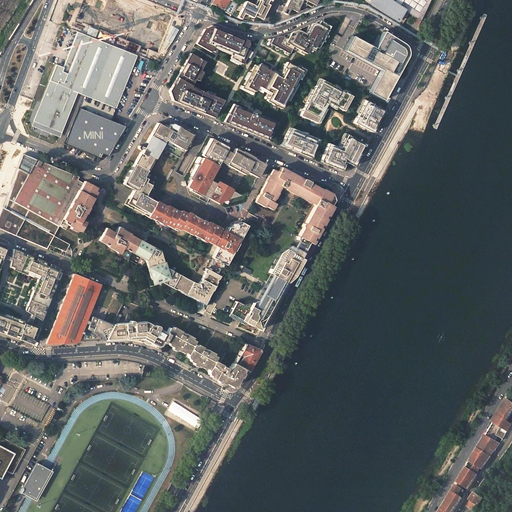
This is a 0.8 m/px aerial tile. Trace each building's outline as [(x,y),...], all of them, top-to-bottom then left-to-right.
[(118,0),(83,0),(75,21),(159,53),(173,16),(135,1),(129,15),(115,9),(118,0)] [(223,10),(229,0),(213,0),(211,4),(218,7),(223,10)] [(229,0),(223,10),(230,14),(237,4),(230,0),(229,0)] [(254,14),(263,18),(271,0),(257,0),(255,6),(245,1),(239,11),(244,13),(253,18),(254,16),(254,14)] [(316,0),(287,0),(282,11),(287,14),(288,14),(291,15),(292,15),(303,10),(310,7),(312,4),(314,5),(316,0)] [(363,0),(385,14),(397,21),(404,10),(400,7),(404,0),(363,0)] [(343,16),(330,17),(331,24),(336,27),(343,16)] [(315,46),(319,48),(322,41),(324,42),(328,35),(326,34),(330,26),(327,24),(328,22),(323,19),(320,20),(282,36),(268,38),(265,44),(271,47),(272,45),(282,50),(280,52),(287,56),(291,49),(304,56),(307,50),(312,52),(315,46)] [(237,61),(238,62),(243,64),(247,57),(249,58),(253,50),(246,45),(248,41),(210,25),(203,29),(195,43),(215,55),(219,48),(224,50),(223,52),(231,56),(229,60),(236,64),(237,61)] [(112,46),(91,37),(84,35),(77,32),(63,67),(56,65),(50,81),(45,95),(34,122),(48,128),(60,132),(77,92),(84,95),(116,108),(137,56),(112,46)] [(351,36),(343,50),(380,70),(368,92),(382,100),(405,58),(390,50),(393,46),(375,36),(369,46),(351,36)] [(174,80),(168,91),(171,100),(213,117),(223,100),(215,97),(217,93),(210,90),(209,94),(202,91),(202,90),(196,86),(195,87),(191,85),(192,84),(194,85),(197,80),(200,82),(205,73),(200,70),(205,62),(199,58),(201,55),(194,51),(193,55),(190,53),(174,80)] [(241,88),(245,89),(244,93),(252,96),(253,94),(256,89),(265,93),(262,99),(272,104),(270,108),(277,111),(278,107),(281,108),(286,99),(291,102),(295,95),(292,93),(294,90),(297,91),(300,85),(296,82),(299,76),(301,77),(306,67),(298,63),(296,67),(286,62),(285,64),(282,62),(279,69),(281,70),(279,76),(267,70),(269,66),(260,61),(258,66),(254,64),(251,70),(249,68),(242,81),(245,82),(241,88)] [(316,123),(327,102),(343,111),(351,96),(321,80),(318,87),(315,85),(299,116),(316,123)] [(111,121),(116,108),(84,95),(79,108),(111,121)] [(372,132),(384,111),(365,101),(354,122),(372,132)] [(223,122),(268,140),(277,122),(234,103),(223,122)] [(64,144),(99,158),(101,154),(107,156),(125,126),(111,121),(79,108),(64,144)] [(148,171),(163,143),(166,138),(169,140),(169,141),(184,150),(191,137),(176,128),(175,130),(172,128),(171,130),(157,123),(147,141),(149,143),(146,148),(140,145),(138,145),(138,146),(138,148),(138,149),(142,151),(134,164),(148,171)] [(312,155),(318,139),(306,134),(306,135),(302,134),(303,133),(290,127),(280,145),(309,157),(310,155),(312,155)] [(353,166),(365,145),(347,135),(339,149),(337,148),(337,147),(328,143),(321,159),(323,160),(322,163),(341,171),(345,163),(344,163),(344,162),(353,166)] [(209,179),(220,161),(244,174),(246,172),(257,178),(264,164),(235,148),(232,153),(226,150),(227,148),(210,138),(201,155),(209,159),(208,161),(202,158),(198,165),(196,164),(190,175),(192,176),(187,186),(186,186),(190,189),(190,190),(200,196),(201,194),(201,195),(208,198),(209,199),(218,204),(220,201),(232,197),(235,192),(227,188),(228,187),(220,182),(219,183),(216,182),(216,183),(209,179)] [(12,188),(5,209),(0,222),(0,223),(3,225),(1,230),(47,249),(49,243),(53,236),(59,226),(14,202),(34,165),(36,160),(23,154),(17,168),(18,168),(15,177),(12,188)] [(38,160),(35,166),(34,165),(14,202),(59,226),(78,190),(79,190),(83,183),(77,181),(79,177),(44,163),(42,166),(41,165),(42,163),(38,160)] [(148,171),(134,164),(124,182),(132,187),(133,184),(137,186),(135,189),(130,199),(129,198),(128,198),(125,203),(126,203),(148,215),(148,214),(155,201),(149,198),(148,199),(145,197),(145,196),(153,182),(144,177),(148,171)] [(285,189),(310,203),(310,202),(314,204),(304,223),(303,223),(302,224),(302,226),(302,227),(297,236),(309,242),(311,244),(332,206),(330,205),(333,199),(332,198),(331,194),(330,194),(331,194),(321,188),(320,190),(308,183),(309,182),(303,178),(302,180),(280,168),(278,172),(272,169),(269,175),(268,175),(265,181),(265,182),(260,191),(261,191),(259,194),(258,194),(254,202),(264,207),(264,206),(271,210),(275,203),(272,202),(274,198),(278,192),(277,192),(280,186),(285,188),(285,189)] [(83,183),(95,190),(96,189),(96,187),(87,182),(86,182),(85,181),(84,181),(83,183)] [(80,219),(94,191),(95,190),(83,183),(79,190),(78,190),(59,226),(66,230),(68,225),(71,227),(77,230),(80,232),(84,224),(85,222),(82,220),(80,219)] [(80,219),(82,220),(85,214),(86,214),(89,208),(89,207),(97,192),(94,191),(80,219)] [(190,215),(187,213),(186,214),(180,210),(178,212),(166,205),(165,206),(155,201),(148,214),(152,216),(151,217),(160,222),(163,221),(168,224),(170,223),(180,229),(182,228),(185,230),(187,230),(187,229),(192,232),(192,233),(192,234),(202,239),(204,239),(208,241),(211,240),(213,242),(220,229),(206,222),(193,216),(192,218),(189,216),(190,215)] [(227,227),(225,232),(217,246),(211,257),(215,259),(216,258),(222,261),(222,263),(226,265),(248,226),(241,222),(240,224),(237,225),(236,224),(235,223),(234,224),(233,224),(232,226),(227,227)] [(107,247),(116,251),(120,253),(123,248),(126,250),(127,248),(133,251),(133,250),(139,240),(130,235),(130,234),(121,229),(118,227),(115,233),(105,228),(102,234),(98,240),(102,242),(103,240),(109,243),(108,245),(107,247)] [(220,229),(212,243),(217,246),(225,232),(220,229)] [(53,236),(49,243),(66,252),(66,250),(69,246),(70,244),(53,236)] [(271,273),(255,300),(256,302),(249,305),(248,308),(242,304),(235,301),(227,316),(233,319),(239,309),(245,313),(240,322),(244,325),(245,323),(259,330),(256,319),(261,318),(263,326),(279,296),(277,295),(284,281),(287,283),(293,277),(303,259),(301,257),(309,242),(297,236),(295,239),(296,240),(293,247),(289,245),(279,252),(268,271),(271,273)] [(145,260),(152,283),(159,281),(171,288),(172,287),(179,274),(164,267),(160,250),(146,242),(139,239),(139,240),(133,250),(142,255),(144,256),(145,260)] [(0,264),(7,246),(0,243),(0,331),(2,332),(27,341),(32,343),(39,326),(20,319),(21,318),(3,308),(3,306),(0,304),(0,268),(1,266),(1,265),(0,264)] [(62,269),(13,249),(6,283),(21,289),(15,304),(41,320),(62,269)] [(142,255),(133,250),(133,251),(132,253),(141,258),(145,260),(144,256),(142,255)] [(129,278),(135,268),(128,264),(122,275),(129,278)] [(195,283),(191,281),(189,280),(179,274),(172,287),(171,288),(175,290),(175,289),(181,292),(180,293),(189,298),(190,297),(197,301),(199,297),(203,296),(207,299),(211,291),(212,291),(217,282),(216,281),(217,279),(218,280),(220,276),(206,268),(204,272),(205,272),(199,282),(195,283)] [(73,273),(45,344),(77,342),(81,333),(81,331),(91,307),(100,284),(73,273)] [(197,302),(203,305),(207,299),(203,296),(199,297),(197,301),(197,302)] [(240,322),(245,313),(239,309),(233,319),(240,322)] [(90,321),(86,320),(83,327),(86,329),(95,332),(95,333),(98,334),(98,336),(101,337),(100,338),(101,338),(104,340),(108,333),(112,324),(92,316),(90,321)] [(113,324),(108,333),(113,336),(110,340),(141,338),(143,338),(157,346),(162,342),(164,343),(166,341),(172,329),(169,327),(166,333),(158,328),(158,327),(158,326),(156,325),(154,325),(154,326),(146,321),(133,322),(133,321),(132,320),(130,320),(129,322),(116,323),(115,325),(113,324)] [(173,327),(172,329),(166,341),(173,346),(172,347),(179,351),(180,350),(188,354),(193,344),(195,341),(192,339),(193,337),(185,333),(183,335),(182,334),(183,333),(181,332),(181,331),(173,327)] [(242,356),(237,365),(244,368),(248,371),(259,351),(259,349),(244,343),(238,355),(239,356),(240,355),(242,356)] [(196,346),(193,344),(188,354),(187,356),(188,358),(194,361),(193,363),(200,367),(201,365),(208,369),(214,360),(216,357),(213,355),(214,353),(205,349),(204,351),(203,350),(203,349),(202,348),(202,347),(197,344),(196,346)] [(220,364),(214,360),(208,369),(207,372),(208,374),(214,378),(214,379),(222,383),(225,383),(230,386),(235,385),(244,368),(237,365),(234,363),(232,362),(230,366),(229,366),(229,367),(227,366),(226,368),(221,365),(222,365),(220,364)] [(511,402),(508,400),(478,450),(491,457),(495,452),(500,444),(504,438),(511,425),(511,402)] [(0,477),(4,470),(12,474),(25,449),(0,437),(0,477)] [(468,490),(491,457),(478,450),(458,483),(468,490)] [(36,461),(19,492),(36,501),(52,470),(36,461)] [(458,483),(441,511),(453,511),(468,490),(458,483)] [(466,506),(474,511),(482,499),(474,493),(466,506)]
